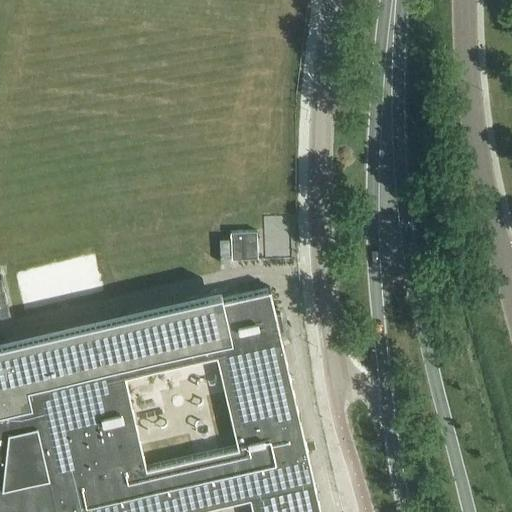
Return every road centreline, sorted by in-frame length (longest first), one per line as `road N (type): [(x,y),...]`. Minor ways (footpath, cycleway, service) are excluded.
road 1 (primary): [(468,511),(430,356),(404,189),(405,0)]
road 2 (primary): [(388,0),(373,225),(388,413)]
road 3 (residential): [(333,364),(321,233),(336,0)]
road 4 (residential): [(509,283),(472,124),(468,0)]
road 5 (residential): [(365,511),(337,415),(333,364)]
